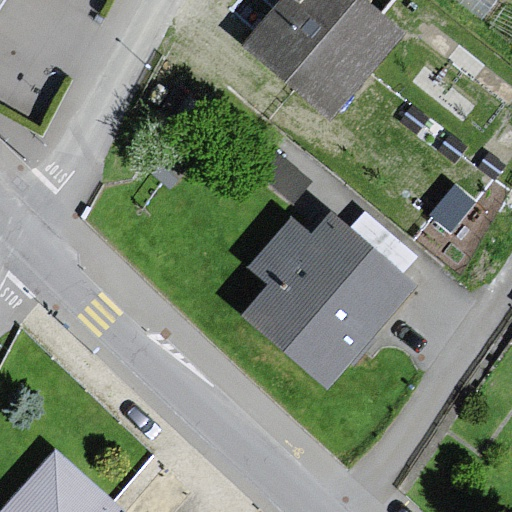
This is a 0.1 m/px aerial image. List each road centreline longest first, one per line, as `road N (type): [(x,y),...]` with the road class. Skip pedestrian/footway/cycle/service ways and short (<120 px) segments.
road 1 (residential): [(316,511),(99,314),(30,237)]
road 2 (residential): [(30,237),(158,0)]
